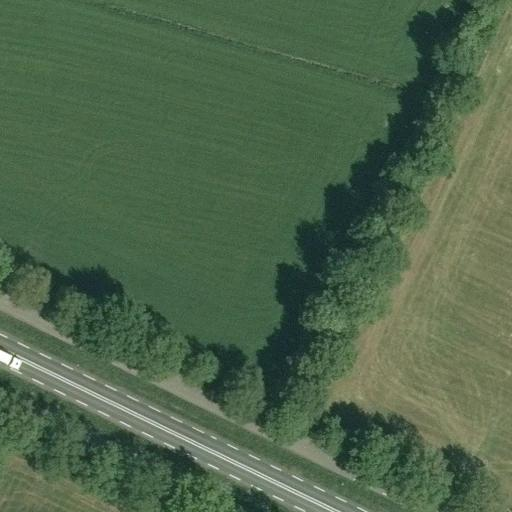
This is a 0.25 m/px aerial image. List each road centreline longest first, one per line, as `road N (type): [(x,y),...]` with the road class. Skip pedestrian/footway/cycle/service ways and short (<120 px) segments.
road 1 (unclassified): [(427,511),(0,302)]
road 2 (primary): [(333,511),(0,350)]
road 3 (unclassified): [(228,511),(0,400)]
